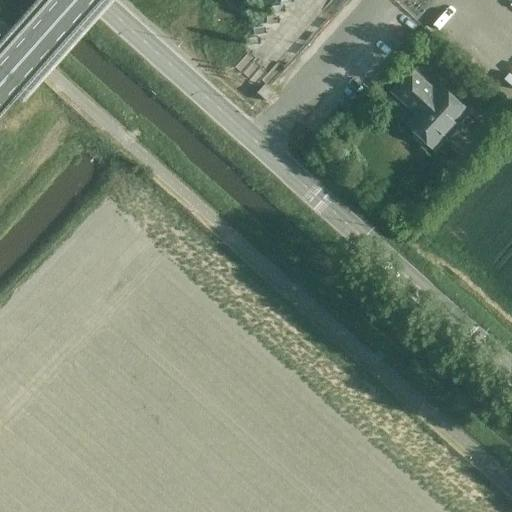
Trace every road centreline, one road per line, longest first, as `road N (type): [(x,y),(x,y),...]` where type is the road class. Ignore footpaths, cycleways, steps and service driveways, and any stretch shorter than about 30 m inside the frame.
road 1 (tertiary): [(511,372),(97,0)]
road 2 (primary): [(0,91),(80,0)]
